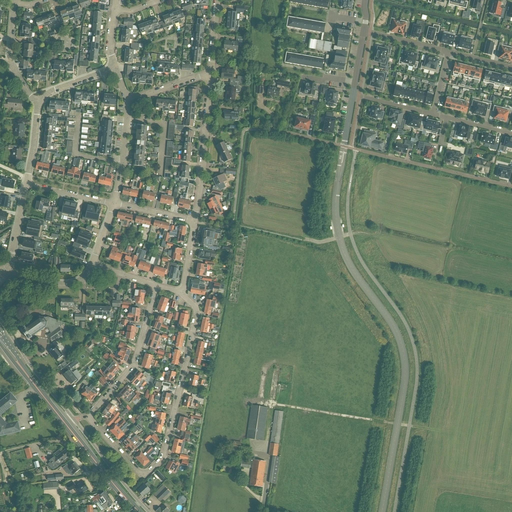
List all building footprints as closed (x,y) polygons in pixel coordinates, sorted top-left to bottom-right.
[(458,0),(457,6),(466,9),(468,2),(465,1),(465,0),(458,0)] [(480,6),(481,0),(474,0),(474,4),(473,4),(472,8),(473,8),(473,9),(477,10),(476,12),(480,13),(481,7),(480,6)] [(501,3),(493,1),(490,13),(494,14),(494,15),(495,15),(499,16),(499,17),(503,18),(505,9),(500,8),(501,3)] [(72,6),(72,7),(75,14),(76,17),(82,14),(81,12),(79,5),(76,6),(75,5),(72,6)] [(237,6),(237,12),(228,12),(226,29),(238,30),(238,28),(239,26),(239,24),(239,21),(240,21),(240,13),(244,13),(244,6),(237,6)] [(72,7),(66,10),(68,16),(69,18),(73,17),(74,19),(76,18),(76,17),(75,14),(72,7)] [(59,17),(61,24),(64,23),(62,19),(68,16),(66,10),(63,11),(63,9),(59,11),(60,12),(61,16),(59,17)] [(178,20),(179,23),(181,22),(180,19),(184,18),(182,10),(175,13),(178,20)] [(48,16),(51,23),(57,21),(58,25),(61,24),(59,17),(56,18),(54,14),(52,15),(51,13),(48,15),(48,16)] [(178,20),(175,13),(169,15),(173,25),(179,23),(178,20)] [(169,26),(173,25),(169,15),(163,17),(164,21),(162,22),(164,28),(169,26)] [(48,16),(42,18),(44,25),(45,27),(49,25),(51,24),(51,23),(48,16)] [(294,29),(296,17),(290,17),(288,17),(286,27),(291,28),(293,29),(293,28),(294,29)] [(296,17),(294,29),(295,29),(297,30),(297,29),(301,30),(303,19),(301,19),(302,18),(296,17)] [(44,25),(42,18),(36,20),(38,27),(44,25)] [(395,19),(391,18),(390,24),(393,25),(391,32),(397,33),(400,21),(395,20),(395,19)] [(154,29),(155,32),(164,28),(162,22),(159,23),(157,19),(151,21),(154,29)] [(303,19),(301,30),(302,30),(305,31),(305,30),(309,31),(311,21),(303,19)] [(408,29),(410,23),(400,20),(400,21),(397,33),(403,35),(405,28),(408,29)] [(152,32),(155,32),(154,29),(151,21),(145,24),(147,31),(148,31),(149,34),(152,32)] [(311,21),(309,31),(310,31),(310,32),(312,32),(316,32),(318,22),(311,21)] [(138,26),(141,33),(145,32),(146,35),(149,34),(148,31),(147,31),(145,24),(144,22),(140,24),(141,25),(138,26)] [(318,22),(316,32),(317,32),(317,33),(320,33),(322,33),(324,34),(326,23),(318,22)] [(418,25),(413,24),(412,30),(413,30),(411,36),(415,37),(418,38),(419,34),(420,34),(420,32),(423,32),(425,25),(421,25),(421,27),(418,27),(418,25)] [(438,33),(440,27),(434,25),(433,29),(429,28),(426,39),(429,40),(429,41),(432,42),(432,41),(433,41),(435,32),(438,33)] [(127,26),(127,30),(123,30),(122,37),(133,38),(133,35),(131,35),(131,29),(133,29),(133,26),(130,26),(127,26)] [(351,30),(337,28),(337,32),(338,32),(338,36),(339,36),(337,46),(342,47),(348,48),(351,30)] [(444,33),(445,30),(441,30),(439,36),(443,37),(441,43),(447,44),(449,33),(449,35),(444,33)] [(317,49),(330,52),(331,43),(329,43),(329,44),(325,43),(326,42),(322,42),(323,40),(324,34),(322,33),(321,39),(321,41),(318,41),(310,40),(310,41),(308,41),(308,43),(309,44),(309,48),(317,49)] [(454,36),(455,34),(449,33),(447,44),(449,45),(449,46),(452,47),(454,39),(457,40),(457,37),(454,36)] [(464,49),(466,37),(461,36),(461,38),(457,37),(457,40),(460,41),(458,48),(461,49),(461,48),(464,49)] [(236,42),(225,41),(225,50),(234,51),(238,51),(238,47),(238,45),(242,45),(243,37),(237,37),(236,42)] [(472,40),(472,39),(466,37),(464,49),(469,50),(471,44),(474,45),(475,41),(472,40)] [(498,41),(492,39),(492,43),(487,41),(487,42),(486,42),(485,46),(486,46),(484,53),(491,55),(494,45),(497,46),(498,41)] [(39,42),(32,41),(31,45),(25,44),(25,50),(33,51),(34,45),(39,45),(39,42)] [(505,60),(508,48),(502,47),(503,45),(499,44),(497,51),(501,52),(499,58),(505,60)] [(391,48),(385,46),(385,49),(378,48),(378,50),(377,50),(376,54),(389,58),(389,57),(386,57),(387,53),(390,54),(391,48)] [(125,56),(136,57),(136,55),(134,54),(134,50),(139,51),(139,48),(131,47),(131,50),(126,50),(125,56)] [(347,53),(337,51),(335,61),(334,60),(333,64),(331,64),(331,68),(344,71),(347,53)] [(292,64),(294,54),(290,53),(287,52),(287,53),(286,52),(285,63),(292,64)] [(411,53),(405,52),(403,58),(400,58),(398,64),(402,65),(402,63),(408,64),(411,53)] [(55,61),(55,56),(56,53),(53,53),(52,56),(52,63),(51,67),(54,67),(54,70),(61,70),(61,62),(55,61)] [(294,54),(292,64),(300,65),(301,55),(297,54),(295,53),(295,54),(294,54)] [(417,55),(411,53),(408,64),(414,65),(413,68),(417,69),(418,62),(415,61),(417,55)] [(389,58),(376,54),(375,59),(375,61),(381,63),(380,66),(381,66),(381,68),(385,70),(386,67),(389,58)] [(67,71),(66,72),(73,72),(73,71),(74,66),(77,66),(78,58),(78,56),(75,55),(74,58),(74,60),(72,60),(71,61),(70,62),(68,62),(67,71)] [(301,55),(300,65),(307,67),(309,56),(305,56),(305,55),(302,55),(301,55)] [(309,56),(307,67),(314,68),(316,57),(312,57),(312,56),(310,56),(309,56)] [(316,57),(314,68),(322,69),(324,59),(320,58),(317,57),(317,58),(316,57)] [(426,57),(425,64),(422,63),(420,69),(429,71),(432,58),(426,57)] [(432,58),(429,71),(438,73),(440,67),(437,67),(438,60),(432,58)] [(156,67),(155,72),(164,73),(165,65),(165,62),(158,61),(158,67),(156,67)] [(171,65),(170,73),(177,74),(177,73),(179,73),(180,66),(178,66),(174,66),(174,63),(171,63),(171,65)] [(461,65),(455,63),(453,74),(458,76),(459,73),(461,65)] [(482,70),(477,68),(474,79),(480,81),(482,70)] [(230,83),(239,84),(243,84),(244,77),(238,76),(238,79),(233,79),(234,71),(223,70),(222,75),(221,78),(226,79),(226,78),(231,79),(230,83)] [(387,73),(381,71),(380,74),(374,72),(373,75),(371,79),(384,82),(387,73)] [(491,73),(486,71),(483,82),(489,84),(489,83),(491,73)] [(502,75),(497,74),(494,84),(494,86),(499,87),(500,84),(502,75)] [(384,82),(371,79),(370,83),(371,84),(371,86),(377,88),(376,90),(382,92),(384,82)] [(288,88),(290,82),(278,80),(277,86),(277,88),(269,86),(267,95),(272,96),(272,95),(278,97),(281,86),(288,88)] [(240,88),(239,88),(239,84),(230,83),(230,88),(228,87),(227,95),(226,95),(226,100),(230,100),(230,99),(235,100),(236,92),(240,92),(240,88)] [(308,96),(310,84),(304,83),(303,89),(300,88),(299,95),(302,96),(302,95),(308,96)] [(312,84),(310,84),(308,96),(313,97),(313,98),(317,98),(318,92),(315,91),(316,85),(315,85),(315,84),(312,84)] [(401,88),(402,88),(402,86),(396,84),(393,96),(399,97),(401,88)] [(191,87),(190,90),(189,96),(196,96),(196,94),(198,95),(198,91),(197,90),(198,87),(191,87)] [(330,91),(328,102),(328,103),(336,104),(337,100),(338,97),(337,96),(338,92),(330,91)] [(425,103),(425,104),(431,105),(433,94),(428,92),(427,94),(425,103)] [(94,104),(97,105),(98,105),(98,98),(95,98),(95,94),(89,93),(88,102),(94,102),(94,104)] [(105,95),(105,101),(102,100),(101,106),(110,107),(111,95),(105,95)] [(8,108),(8,107),(22,108),(23,100),(9,99),(9,102),(5,101),(5,108),(8,108)] [(157,103),(155,103),(155,108),(163,109),(164,100),(157,100),(157,103)] [(473,100),(471,106),(474,107),(473,114),(479,115),(482,102),(473,100)] [(56,110),(57,102),(51,101),(50,105),(48,105),(47,111),(51,112),(51,109),(56,110)] [(67,103),(63,102),(63,111),(69,111),(69,114),(68,114),(68,117),(70,117),(70,118),(75,119),(76,116),(70,115),(70,112),(71,112),(71,110),(72,110),(72,106),(70,105),(70,103),(69,103),(70,102),(67,102),(67,103)] [(482,102),(479,115),(485,117),(486,110),(490,111),(491,104),(482,102)] [(373,106),(370,117),(377,119),(377,118),(382,119),(384,112),(381,111),(381,112),(379,111),(380,108),(373,106)] [(494,106),(493,111),(495,112),(494,119),(500,120),(503,108),(494,106)] [(224,110),(223,114),(225,114),(225,119),(225,120),(226,121),(227,121),(228,121),(229,120),(235,120),(235,121),(238,121),(239,117),(242,117),(243,108),(235,107),(234,112),(228,111),(228,110),(224,110)] [(503,108),(500,120),(506,122),(508,115),(510,116),(511,110),(503,108)] [(395,111),(391,110),(389,117),(394,118),(393,123),(397,124),(396,127),(402,129),(404,121),(401,120),(403,113),(399,112),(395,111)] [(333,134),(336,118),(333,117),(334,114),(327,112),(324,132),(327,133),(327,134),(332,135),(332,133),(333,134)] [(102,115),(102,118),(101,118),(101,121),(102,121),(101,127),(102,127),(113,128),(114,122),(108,121),(108,115),(102,115)] [(416,116),(410,115),(408,122),(405,121),(404,125),(413,127),(416,116)] [(310,121),(297,118),(295,127),(308,130),(310,125),(313,126),(315,117),(311,116),(310,121)] [(422,118),(416,116),(413,127),(423,129),(424,125),(420,125),(422,118)] [(47,118),(47,120),(46,124),(56,125),(57,121),(65,122),(68,122),(68,118),(66,118),(61,118),(59,117),(57,117),(57,119),(54,119),(47,118)] [(20,121),(13,120),(13,124),(16,124),(15,136),(23,137),(24,125),(19,125),(20,121)] [(434,122),(428,120),(427,126),(424,125),(423,129),(431,131),(434,122)] [(439,123),(434,122),(431,131),(440,134),(441,130),(438,129),(439,123)] [(466,128),(465,128),(460,126),(459,132),(456,131),(454,138),(457,139),(458,136),(463,138),(466,128)] [(466,128),(463,138),(469,139),(468,141),(471,142),(473,136),(470,135),(472,129),(471,129),(471,128),(468,127),(468,128),(466,127),(465,128),(466,128)] [(375,140),(376,133),(365,130),(364,133),(363,133),(360,145),(370,148),(370,147),(382,150),(384,142),(375,140)] [(483,133),(482,137),(482,136),(480,141),(481,141),(481,142),(490,145),(490,147),(493,148),(492,149),(496,150),(498,143),(494,142),(496,137),(488,135),(489,134),(483,133)] [(500,143),(499,150),(505,152),(506,147),(511,148),(511,139),(506,138),(504,144),(500,143)] [(225,141),(224,142),(217,146),(221,154),(228,151),(233,149),(231,145),(230,145),(227,146),(225,141)] [(414,143),(405,141),(404,146),(396,144),(395,151),(406,154),(407,149),(412,150),(414,143)] [(431,159),(433,148),(430,147),(431,144),(420,142),(418,148),(425,150),(423,157),(426,158),(426,159),(430,160),(430,159),(431,159)] [(22,147),(14,146),(9,146),(9,148),(14,149),(12,160),(20,161),(20,155),(22,155),(22,147)] [(99,148),(98,153),(97,153),(97,156),(104,157),(104,154),(110,155),(111,149),(99,148)] [(232,159),(228,151),(221,154),(220,155),(219,164),(223,164),(223,165),(224,165),(224,163),(232,159)] [(464,155),(451,152),(449,160),(454,161),(453,165),(458,166),(459,163),(462,163),(464,155)] [(42,162),(42,164),(38,163),(37,169),(42,171),(46,156),(43,155),(41,162),(42,162)] [(174,159),(174,163),(183,164),(183,162),(190,162),(191,156),(181,155),(181,160),(174,159)] [(144,162),(134,161),(134,166),(138,166),(138,169),(146,169),(147,162),(144,162)] [(481,162),(477,161),(476,165),(475,165),(476,166),(475,170),(479,171),(480,172),(480,173),(481,173),(483,173),(483,172),(488,173),(490,164),(486,163),(486,162),(481,161),(481,162)] [(58,165),(56,164),(54,164),(54,166),(52,173),(58,174),(59,168),(60,165),(61,162),(58,162),(58,165)] [(89,181),(93,163),(90,162),(89,167),(88,167),(87,174),(85,173),(83,180),(89,181)] [(69,170),(68,176),(73,178),(75,171),(75,169),(76,164),(74,163),(74,164),(73,164),(72,170),(69,170)] [(183,164),(174,163),(173,166),(183,167),(182,172),(189,172),(190,166),(183,166),(183,164)] [(497,171),(496,176),(509,179),(511,172),(511,165),(511,166),(511,168),(505,166),(504,169),(499,168),(499,171),(497,171)] [(105,166),(104,172),(105,172),(104,175),(101,174),(99,183),(105,185),(108,167),(105,166)] [(112,180),(113,176),(110,175),(112,168),(108,167),(105,185),(110,186),(112,180)] [(179,172),(179,176),(176,176),(175,180),(180,182),(181,182),(182,178),(189,179),(189,172),(182,172),(179,172)] [(224,174),(213,179),(216,185),(215,186),(214,185),(213,189),(220,191),(219,188),(219,187),(221,190),(226,188),(225,185),(223,182),(227,181),(224,174)] [(0,185),(0,190),(4,191),(5,187),(14,189),(15,181),(2,179),(1,186),(0,185)] [(138,181),(134,180),(133,182),(133,184),(132,187),(131,190),(130,196),(137,197),(138,192),(136,191),(137,183),(138,181)] [(187,195),(186,198),(186,201),(184,208),(189,209),(191,202),(188,201),(189,195),(193,196),(195,185),(189,184),(188,187),(187,191),(187,195)] [(148,187),(147,192),(144,192),(145,188),(142,187),(141,192),(144,193),(143,199),(148,200),(150,193),(150,190),(151,187),(149,186),(149,187),(148,187)] [(0,193),(0,196),(1,197),(0,201),(1,201),(0,205),(0,206),(10,208),(11,202),(10,202),(11,198),(5,197),(5,194),(0,193)] [(210,203),(208,204),(210,209),(219,205),(220,204),(217,197),(215,197),(209,200),(210,203)] [(37,201),(35,210),(43,211),(43,209),(49,210),(47,215),(50,216),(50,214),(51,214),(55,214),(55,211),(55,208),(52,207),(49,207),(51,201),(45,200),(45,199),(42,199),(41,202),(37,201)] [(60,208),(59,215),(68,217),(71,202),(65,201),(63,209),(60,208)] [(71,202),(68,217),(77,219),(79,212),(76,212),(78,203),(71,202)] [(219,212),(220,214),(224,212),(220,204),(219,205),(210,209),(213,214),(219,212)] [(83,213),(82,220),(85,221),(85,219),(92,221),(95,207),(88,206),(86,214),(83,213)] [(95,207),(92,221),(98,222),(101,209),(95,207)] [(0,212),(0,222),(1,223),(1,221),(7,222),(8,214),(0,212)] [(118,218),(121,219),(120,220),(120,222),(121,222),(120,226),(123,226),(124,223),(125,220),(126,214),(119,213),(118,218)] [(127,227),(128,224),(129,221),(132,221),(132,220),(133,216),(126,214),(125,220),(124,223),(123,226),(127,227)] [(29,222),(27,228),(42,231),(44,222),(38,220),(37,223),(29,222)] [(169,234),(173,235),(179,236),(178,241),(184,242),(185,235),(177,233),(173,233),(174,226),(171,225),(170,232),(169,234)] [(178,226),(177,233),(185,235),(186,228),(178,226)] [(81,231),(79,237),(91,241),(93,235),(85,232),(86,229),(80,227),(79,230),(81,231)] [(27,228),(26,235),(34,236),(34,239),(40,241),(42,231),(27,228)] [(211,232),(204,230),(203,238),(210,239),(211,232)] [(77,236),(73,245),(75,246),(79,247),(80,244),(88,247),(91,241),(79,237),(77,236)] [(219,247),(213,247),(214,240),(210,239),(203,238),(202,245),(209,246),(210,246),(209,249),(218,250),(219,247)] [(25,242),(24,247),(36,249),(35,252),(42,254),(43,249),(36,248),(38,242),(25,240),(25,242)] [(73,245),(70,254),(72,255),(84,259),(86,253),(78,250),(79,247),(75,246),(73,245)] [(131,247),(128,245),(126,251),(125,254),(128,256),(127,257),(126,256),(124,263),(126,264),(125,265),(128,266),(129,265),(132,258),(133,255),(133,254),(129,252),(131,247)] [(111,258),(115,260),(117,253),(119,249),(114,247),(112,251),(111,255),(109,254),(108,258),(110,259),(111,258)] [(129,265),(134,267),(137,260),(136,260),(137,259),(139,259),(142,250),(139,249),(136,256),(133,255),(132,258),(129,265)] [(215,252),(207,250),(207,253),(200,252),(200,258),(206,259),(206,256),(214,257),(215,252)] [(165,252),(165,254),(170,255),(170,256),(173,257),(173,259),(181,261),(182,255),(168,252),(165,252)] [(22,253),(21,259),(28,260),(28,263),(32,264),(34,256),(30,255),(30,254),(26,253),(26,254),(22,253)] [(152,257),(150,262),(147,261),(146,263),(144,270),(149,272),(151,264),(153,265),(156,258),(153,257),(152,257)] [(177,270),(176,270),(178,264),(170,262),(170,265),(167,272),(169,273),(170,270),(171,270),(170,278),(176,279),(176,278),(178,278),(179,273),(177,273),(177,270)] [(166,269),(160,268),(158,275),(164,276),(165,273),(167,274),(167,272),(170,265),(167,264),(166,269)] [(205,265),(198,264),(198,269),(207,271),(207,272),(211,272),(211,271),(208,270),(208,266),(205,265)] [(203,280),(200,280),(200,281),(199,287),(199,288),(198,294),(205,295),(206,287),(203,286),(204,280),(203,280)] [(134,298),(137,299),(136,303),(143,304),(144,297),(137,296),(135,296),(131,296),(131,298),(134,298)] [(208,300),(206,307),(212,308),(213,308),(215,308),(216,300),(220,301),(221,298),(214,296),(213,301),(208,300)] [(160,303),(166,306),(169,300),(162,297),(160,303)] [(62,306),(62,308),(68,308),(68,309),(77,309),(77,306),(74,306),(74,299),(62,299),(62,306)] [(166,306),(160,303),(158,309),(164,312),(166,306)] [(87,307),(87,315),(95,315),(95,307),(87,307)] [(103,316),(103,307),(95,307),(95,315),(103,316)] [(107,316),(107,318),(108,318),(113,318),(113,313),(113,312),(111,312),(111,307),(103,307),(103,316),(107,316)] [(206,307),(205,313),(210,314),(210,316),(218,318),(219,314),(212,312),(213,308),(212,308),(206,307)] [(180,319),(188,321),(189,315),(187,315),(188,312),(184,311),(183,314),(182,313),(180,319)] [(138,322),(139,315),(131,314),(130,314),(127,314),(126,317),(132,318),(132,321),(138,322)] [(167,315),(166,318),(158,315),(155,321),(162,324),(163,321),(169,323),(172,317),(167,315)] [(21,329),(22,330),(24,333),(26,336),(28,339),(29,340),(29,339),(31,338),(32,338),(32,337),(36,334),(37,335),(37,334),(39,332),(40,332),(43,329),(43,330),(44,330),(43,329),(46,327),(51,333),(47,336),(52,342),(64,333),(60,327),(65,323),(48,317),(45,318),(45,317),(44,318),(40,318),(39,317),(39,318),(36,320),(36,319),(35,319),(35,320),(33,322),(32,321),(32,322),(29,324),(28,324),(29,325),(25,327),(24,328),(21,329)] [(165,328),(165,327),(168,328),(168,329),(170,330),(171,327),(162,324),(155,321),(153,327),(160,329),(161,327),(165,328)] [(128,332),(122,331),(122,334),(127,335),(127,339),(134,340),(135,333),(128,332)] [(158,335),(153,333),(152,336),(151,336),(150,339),(151,339),(151,340),(155,341),(158,342),(159,343),(161,336),(158,335)] [(94,334),(90,340),(92,341),(96,344),(100,340),(95,337),(96,335),(94,334)] [(161,346),(161,344),(159,343),(158,342),(155,341),(151,340),(148,346),(153,348),(154,345),(157,346),(158,344),(161,346)] [(51,344),(55,349),(50,353),(56,360),(60,357),(60,358),(63,356),(62,355),(63,355),(58,349),(59,348),(56,345),(57,344),(55,341),(51,344)] [(93,351),(91,348),(94,345),(92,342),(86,349),(90,354),(93,351)] [(122,349),(120,352),(129,356),(131,350),(125,348),(126,345),(121,343),(119,347),(122,349)] [(120,352),(118,356),(117,356),(116,356),(115,356),(112,353),(110,356),(113,359),(115,361),(116,361),(121,365),(124,361),(127,362),(129,356),(120,352)] [(153,356),(146,354),(144,360),(157,364),(158,362),(155,361),(152,360),(153,356)] [(160,365),(157,364),(144,360),(142,366),(149,368),(150,365),(160,368),(160,365)] [(63,368),(62,369),(66,373),(64,374),(71,384),(74,382),(75,383),(79,380),(70,370),(76,365),(72,361),(63,368)] [(107,368),(115,375),(119,370),(117,368),(119,366),(114,361),(113,362),(107,368)] [(103,373),(101,370),(98,372),(101,375),(104,373),(105,375),(111,380),(115,375),(107,368),(103,373)] [(139,371),(135,376),(143,383),(144,381),(142,378),(144,376),(139,371)] [(135,376),(131,381),(136,385),(138,383),(140,385),(141,385),(141,384),(144,386),(145,385),(143,383),(135,376)] [(86,386),(81,394),(86,398),(93,388),(94,386),(92,385),(90,388),(89,389),(86,386)] [(137,391),(132,387),(130,389),(126,386),(126,387),(125,387),(120,393),(120,394),(125,399),(129,402),(130,402),(132,400),(137,395),(140,398),(142,396),(137,391)] [(91,401),(96,395),(97,394),(96,394),(97,392),(97,391),(93,388),(86,398),(91,401)] [(7,397),(0,402),(0,435),(20,431),(18,422),(6,424),(0,416),(0,415),(13,405),(12,403),(15,401),(11,396),(8,398),(7,397)] [(108,406),(106,409),(117,417),(119,415),(120,414),(117,412),(116,413),(114,411),(116,408),(110,404),(109,404),(108,406)] [(268,407),(251,405),(247,438),(263,441),(268,407)] [(102,414),(108,418),(110,416),(113,417),(110,420),(111,421),(112,423),(115,420),(117,417),(106,409),(102,414)] [(274,456),(277,457),(284,412),(275,410),(269,455),(273,456),(274,456)] [(165,414),(155,412),(154,418),(164,420),(165,420),(165,418),(165,414)] [(191,419),(181,417),(179,423),(186,425),(190,426),(191,419)] [(164,420),(154,418),(153,421),(150,420),(149,423),(152,424),(162,426),(164,420)] [(124,420),(119,424),(120,425),(117,427),(115,425),(110,430),(114,434),(119,429),(122,427),(124,425),(126,423),(124,421),(124,420)] [(122,427),(119,429),(122,432),(129,425),(127,423),(126,423),(124,425),(122,427)] [(186,425),(179,423),(178,429),(183,430),(181,435),(188,437),(189,432),(185,431),(186,425)] [(154,431),(161,432),(162,426),(152,424),(151,428),(152,428),(151,430),(154,431)] [(119,439),(124,434),(122,432),(119,429),(114,434),(119,439)] [(136,435),(130,441),(128,438),(122,443),(123,444),(123,445),(124,446),(125,446),(127,448),(137,439),(138,437),(136,435)] [(135,445),(138,442),(137,442),(139,440),(137,439),(127,448),(131,453),(137,448),(135,446),(135,445)] [(174,445),(184,448),(185,442),(182,441),(175,439),(174,445)] [(149,449),(143,454),(140,452),(135,457),(139,461),(153,449),(152,449),(152,448),(152,447),(151,447),(150,447),(149,447),(149,448),(149,449)] [(28,460),(33,458),(30,448),(25,449),(28,460)] [(149,456),(155,451),(153,449),(139,461),(144,466),(152,459),(152,458),(151,459),(149,456)] [(50,462),(48,464),(52,470),(55,468),(56,469),(60,465),(60,464),(61,462),(70,455),(66,450),(61,453),(60,451),(55,454),(57,457),(58,457),(56,459),(55,458),(54,457),(49,461),(50,462)] [(280,457),(277,457),(274,456),(273,456),(269,482),(276,483),(280,457)] [(252,468),(250,485),(262,487),(266,461),(254,460),(254,459),(249,458),(248,463),(242,462),(241,466),(252,468)] [(166,468),(170,470),(173,472),(175,473),(180,464),(174,460),(173,462),(170,461),(168,465),(168,464),(166,467),(167,467),(166,468)] [(67,464),(63,468),(69,475),(70,474),(72,476),(73,476),(79,470),(80,469),(74,462),(70,466),(69,467),(67,464)] [(74,483),(66,487),(69,491),(75,488),(79,494),(88,489),(84,482),(75,486),(74,483)] [(139,491),(139,492),(140,493),(141,494),(143,496),(146,493),(147,494),(151,491),(150,491),(151,490),(151,489),(152,488),(149,486),(150,485),(148,483),(145,485),(139,491)] [(156,497),(160,501),(170,492),(165,488),(156,497)] [(87,502),(90,506),(91,506),(95,504),(95,505),(99,502),(104,509),(108,506),(112,503),(104,491),(99,495),(99,494),(95,497),(94,497),(87,502)]
